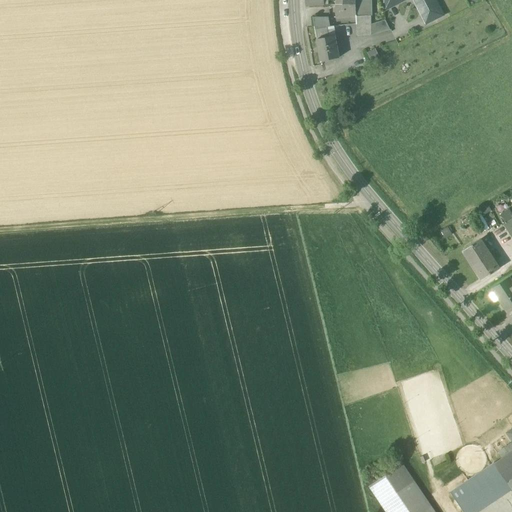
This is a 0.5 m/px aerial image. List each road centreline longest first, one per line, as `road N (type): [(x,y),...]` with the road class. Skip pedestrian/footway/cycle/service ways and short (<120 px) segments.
road 1 (secondary): [(295,0),(304,79),(338,157),(511,357)]
road 2 (track): [(0,230),(375,204)]
